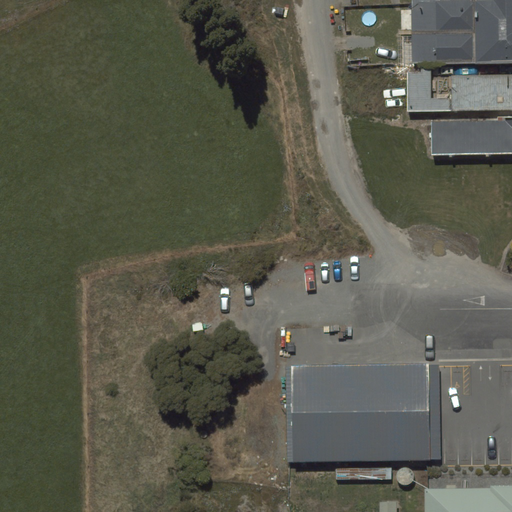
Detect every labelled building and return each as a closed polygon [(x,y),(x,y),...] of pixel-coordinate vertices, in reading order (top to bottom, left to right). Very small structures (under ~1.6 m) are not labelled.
[(511,0),(381,0),(384,59),(511,54),(511,0)] [(511,97),(511,64),(383,68),(384,105),(511,100),(511,97)] [(509,110),(403,113),(404,151),(510,148),(509,110)] [(337,261),(319,266),(327,297),(345,292),(337,261)] [(511,456),(511,359),(398,363),(400,430),(433,428),(434,459),(511,456)] [(395,422),(327,424),(328,457),(396,454),(395,422)] [(511,511),(511,489),(511,479),(401,482),(402,510),(377,511),(376,511),(511,511)] [(375,511),(375,492),(357,493),(357,511),(375,511)]
